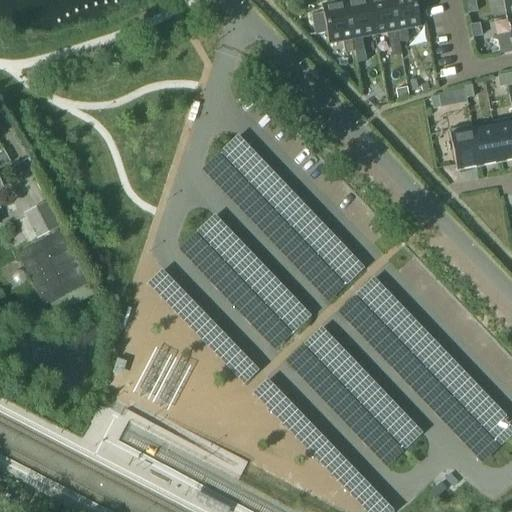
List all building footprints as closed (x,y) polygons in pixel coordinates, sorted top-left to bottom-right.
[(367,0),(348,0),(344,1),(354,52),(364,50),(361,38),(374,36),(367,0)] [(390,0),(367,0),(374,36),(387,33),(389,45),(399,43),(390,0)] [(414,0),(390,0),(399,43),(408,41),(406,30),(420,27),(414,0)] [(477,11),(474,0),(471,0),(465,1),(467,13),(477,11)] [(511,0),(503,0),(506,17),(511,16),(511,0)] [(344,1),(321,5),(328,44),(342,42),(344,53),(354,52),(344,1)] [(510,35),(496,38),(499,55),(511,52),(511,16),(506,17),(510,35)] [(481,36),(479,24),(469,26),(472,37),(481,36)] [(505,74),(497,76),(499,88),(507,86),(505,74)] [(471,85),(463,87),(465,98),(473,97),(471,85)] [(462,88),(438,94),(440,104),(465,98),(462,88)] [(438,96),(430,98),(433,109),(440,108),(438,96)] [(493,127),(499,163),(511,160),(511,118),(491,122),(492,127),(493,127)] [(448,130),(456,171),(478,167),(471,131),(473,130),(472,126),(448,130)] [(471,131),(478,167),(499,163),(493,127),(492,127),(473,130),(471,131)] [(364,266),(236,135),(199,171),(327,302),(364,266)] [(24,213),(36,238),(59,227),(47,202),(24,213)] [(276,350),(311,316),(215,216),(179,250),(276,350)] [(16,253),(43,306),(49,303),(54,315),(100,291),(95,279),(87,283),(61,231),(16,253)] [(148,284),(246,385),(259,372),(162,271),(148,284)] [(511,434),(511,423),(373,278),(338,311),(482,463),(511,434)] [(423,433),(321,327),(285,361),(386,468),(423,433)] [(366,511),(392,511),(394,511),(267,379),(252,393),(366,511)]
